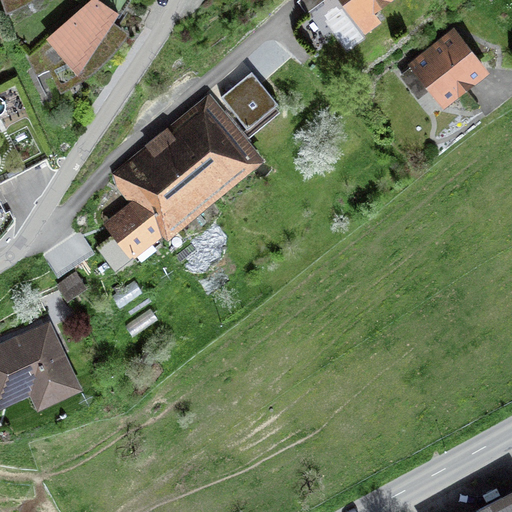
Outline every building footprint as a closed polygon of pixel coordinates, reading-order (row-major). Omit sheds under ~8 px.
[(1,0),(6,11),(23,4),(29,0),(1,0)] [(25,56),(35,77),(48,69),(62,91),(95,69),(107,58),(117,47),(129,30),(114,20),(120,10),(104,0),(85,0),(46,36),(50,41),(37,53),(25,56)] [(389,0),(297,0),(306,11),(321,0),(340,0),(364,34),(382,21),(374,11),(389,0)] [(429,88),(443,107),(490,70),(454,24),(395,70),(405,82),(397,88),(409,103),(429,88)] [(248,128),(279,101),(252,70),(221,96),(248,128)] [(264,158),(211,92),(168,126),(167,124),(144,142),(146,145),(107,176),(128,201),(124,205),(120,199),(106,210),(110,216),(103,221),(111,232),(95,245),(115,270),(162,232),(166,238),(264,158)] [(28,138),(25,132),(16,136),(18,142),(28,138)] [(42,254),(57,276),(94,252),(79,229),(42,254)] [(87,287),(76,270),(56,284),(67,300),(87,287)] [(50,319),(0,341),(0,408),(3,407),(7,415),(27,406),(23,398),(31,394),(38,410),(83,389),(50,319)] [(465,511),(511,511),(511,482),(507,485),(509,488),(500,493),(497,488),(482,496),(485,501),(465,511)]
